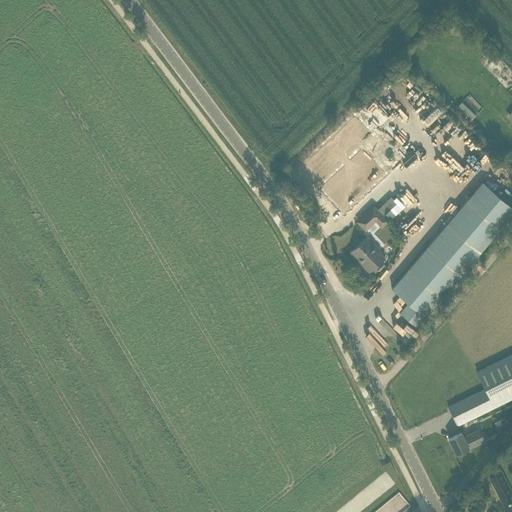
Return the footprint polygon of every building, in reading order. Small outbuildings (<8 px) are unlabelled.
[(470,119),(475,115),(461,101),(456,106),(470,119)] [(354,113),(298,166),(344,215),(387,174),(361,146),(374,134),(354,113)] [(403,192),(423,173),(418,169),(399,187),(403,192)] [(399,312),(416,327),(511,213),(511,203),(482,181),(391,287),(408,302),(399,312)] [(383,202),(377,208),(383,214),(389,208),(383,202)] [(357,221),(365,230),(381,214),(373,205),(357,221)] [(350,251),(369,272),(375,266),(381,261),(384,257),(365,237),(350,251)] [(381,261),(375,266),(378,270),(384,265),(381,261)] [(368,334),(364,339),(388,356),(391,351),(368,334)] [(481,389),(448,406),(457,425),(511,397),(511,353),(475,371),(475,372),(483,388),(481,389)] [(463,435),(461,432),(448,438),(456,454),(484,440),(478,428),(463,435)] [(511,494),(500,471),(489,476),(503,503),(511,498),(511,494)] [(363,508),(368,497),(359,493),(354,504),(363,508)]
